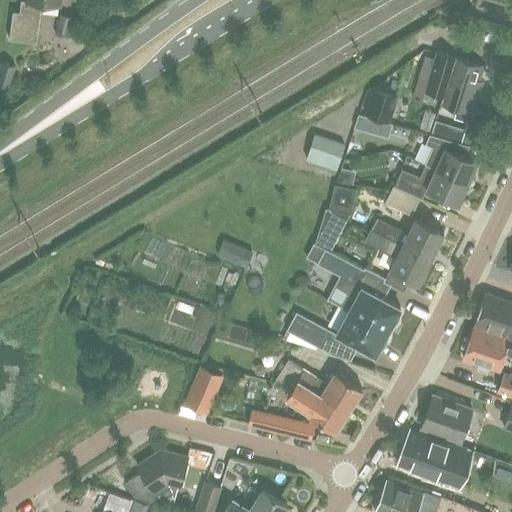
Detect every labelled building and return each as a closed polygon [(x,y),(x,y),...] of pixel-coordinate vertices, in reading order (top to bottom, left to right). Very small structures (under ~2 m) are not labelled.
[(42,3),(60,5),(61,0),(20,0),(19,11),(12,10),(9,38),(37,42),(42,3)] [(68,37),(74,16),(61,13),(55,34),(68,37)] [(423,87),(419,99),(425,101),(432,103),(436,92),(443,94),(444,94),(455,56),(437,50),(425,88),(423,87)] [(443,94),(440,102),(455,107),(452,117),(467,121),(471,107),(477,91),(473,90),(481,65),(455,56),(444,94),(443,94)] [(15,66),(2,62),(0,69),(0,84),(9,87),(15,66)] [(363,111),(386,120),(395,95),(372,86),(363,111)] [(456,125),(452,139),(470,144),(477,146),(482,130),(466,126),(466,127),(465,127),(456,125)] [(306,157),(336,167),(344,144),(314,133),(306,157)] [(425,162),(435,167),(467,181),(476,160),(465,156),(470,144),(452,139),(429,133),(425,143),(432,146),(425,162)] [(458,202),(467,181),(435,167),(426,188),(458,202)] [(418,195),(423,184),(400,173),(395,185),(418,195)] [(421,196),(418,195),(395,185),(393,184),(389,192),(385,201),(411,215),(421,196)] [(329,211),(350,216),(356,190),(335,185),(329,211)] [(327,211),(315,240),(326,246),(332,249),(350,216),(329,211),(327,211)] [(407,232),(402,243),(403,243),(431,258),(444,231),(415,217),(407,232)] [(371,227),(364,240),(385,250),(396,256),(390,267),(410,276),(419,281),(420,280),(425,282),(432,269),(426,266),(431,258),(403,243),(402,243),(391,237),(372,228),(371,227)] [(223,237),(216,253),(245,265),(252,249),(223,237)] [(326,246),(317,261),(356,282),(365,267),(332,249),(326,246)] [(225,294),(237,283),(227,271),(215,281),(225,294)] [(349,309),(387,329),(389,326),(392,327),(395,325),(397,322),(399,319),(400,315),(401,311),(398,310),(400,306),(362,285),(349,309)] [(511,335),(511,298),(485,290),(474,323),(511,335)] [(296,309),(286,327),(321,346),(331,328),(296,309)] [(336,331),(375,353),(377,349),(379,350),(382,348),(384,345),(386,341),(387,338),(388,334),(385,333),(387,329),(349,309),(336,331)] [(511,338),(474,325),(463,356),(500,368),(504,355),(511,358),(511,338)] [(321,392),(348,409),(362,387),(335,370),(327,383),(289,358),(274,381),(293,385),(298,377),(312,386),(321,392)] [(202,365),(188,403),(208,410),(223,373),(202,365)] [(293,385),(292,386),(299,390),(293,399),(309,410),(308,413),(334,430),(335,428),(339,431),(346,420),(342,418),(348,409),(321,392),(312,386),(298,377),(293,385)] [(460,438),(471,406),(434,394),(423,425),(460,438)] [(266,412),(262,426),(282,431),(286,417),(266,412)] [(436,475),(448,442),(410,428),(398,461),(436,475)] [(179,487),(188,456),(163,449),(136,465),(141,472),(126,481),(136,496),(150,501),(159,495),(156,490),(167,483),(179,487)] [(221,481),(231,487),(239,474),(240,474),(227,465),(221,481)] [(379,511),(421,511),(416,510),(423,491),(387,478),(375,510),(379,511)] [(211,511),(220,486),(205,481),(194,511),(211,511)] [(109,487),(106,499),(130,505),(133,492),(109,487)] [(250,507),(238,499),(228,493),(216,511),(280,511),(286,504),(263,488),(250,507)]
